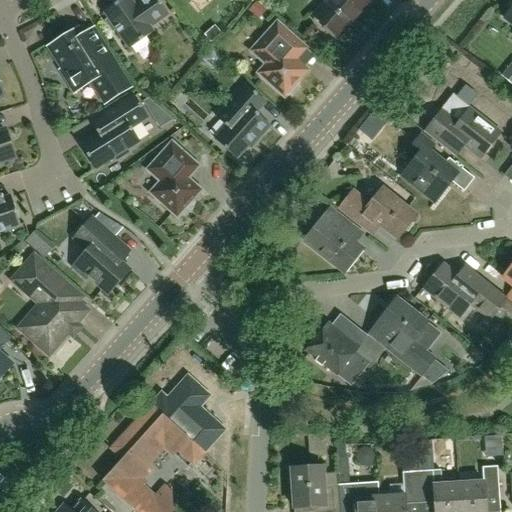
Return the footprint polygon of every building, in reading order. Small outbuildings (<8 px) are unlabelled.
[(157,0),(142,0),(134,6),(129,0),(122,0),(104,13),(109,19),(105,22),(112,32),(116,29),(130,49),(152,33),(149,27),(167,14),(157,0)] [(328,0),(314,16),(325,26),(323,29),(334,39),(336,36),(338,38),(369,4),(364,0),(328,0)] [(314,56),(300,43),(277,22),(250,52),(265,65),(257,74),(284,98),(287,95),(291,96),(298,87),(297,83),(308,71),(304,67),(314,56)] [(78,29),(70,34),(68,35),(66,33),(56,39),(57,42),(49,47),(62,70),(60,71),(74,93),(91,82),(105,104),(130,88),(93,29),(82,36),(78,29)] [(217,118),(227,128),(215,141),(236,159),(248,146),(250,148),(270,126),(255,113),(265,103),(246,86),(217,118)] [(91,123),(98,134),(80,146),(95,169),(115,157),(116,160),(128,153),(126,150),(139,142),(130,128),(147,117),(134,96),(91,123)] [(469,110),(458,124),(441,111),(424,132),(457,158),(465,147),(482,160),(502,135),(469,110)] [(0,162),(14,158),(5,130),(0,132),(0,162)] [(463,192),(474,179),(448,158),(444,164),(428,152),(433,146),(420,136),(404,156),(412,162),(401,176),(435,203),(451,182),(463,192)] [(199,167),(193,162),(172,143),(147,171),(160,182),(150,194),(177,218),(180,215),(184,216),(191,208),(190,204),(201,191),(188,179),(199,167)] [(339,208),(358,224),(372,235),(380,225),(396,238),(414,216),(381,189),(369,204),(352,191),(339,208)] [(0,191),(0,233),(20,226),(11,198),(3,200),(0,191)] [(360,249),(354,245),(338,232),(346,221),(331,209),(305,241),(343,271),(360,249)] [(129,252),(114,239),(92,219),(72,242),(85,254),(73,267),(87,280),(90,277),(109,294),(129,272),(119,263),(129,252)] [(83,299),(70,288),(34,256),(11,281),(38,304),(18,327),(39,345),(39,348),(45,353),(53,353),(58,347),(57,344),(66,334),(72,339),(83,327),(76,322),(86,312),(78,305),(83,299)] [(463,321),(473,309),(489,321),(506,300),(495,291),(464,266),(457,276),(443,265),(423,290),(452,313),(463,321)] [(511,267),(503,279),(511,285),(511,291),(507,298),(511,301),(511,267)] [(396,299),(377,323),(395,336),(385,349),(421,376),(434,360),(411,343),(427,323),(396,299)] [(384,350),(366,335),(357,346),(328,323),(305,352),(335,375),(353,353),(370,367),(384,350)] [(0,378),(11,365),(0,355),(0,378)] [(152,407),(202,452),(222,431),(197,408),(207,397),(188,380),(168,402),(162,397),(152,407)] [(103,482),(136,511),(173,511),(172,493),(167,488),(155,500),(139,486),(142,483),(140,481),(168,450),(188,468),(202,452),(152,407),(114,449),(124,458),(103,482)] [(315,511),(339,511),(338,489),(324,490),(322,467),(291,470),(294,510),(315,508),(315,511)] [(458,484),(459,511),(486,511),(485,500),(499,499),(497,467),(482,468),(483,482),(458,484)] [(417,473),(419,504),(434,503),(434,511),(459,511),(458,484),(434,486),(433,472),(417,473)] [(419,504),(417,473),(402,474),(403,485),(389,486),(390,497),(378,497),(379,511),(405,511),(405,505),(419,504)] [(379,511),(378,497),(378,483),(338,486),(338,489),(339,511),(379,511)] [(93,511),(81,501),(71,511),(70,511),(63,506),(57,511),(93,511)]
